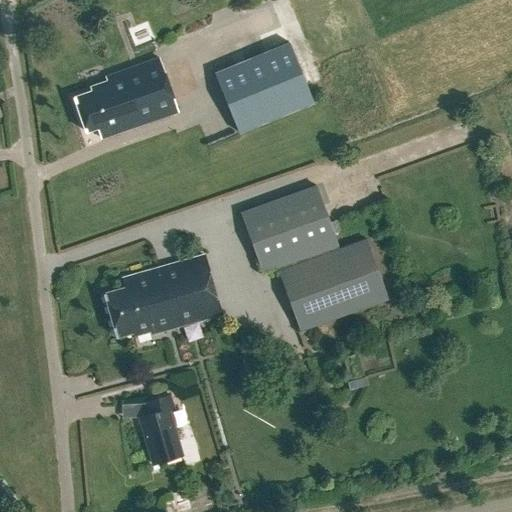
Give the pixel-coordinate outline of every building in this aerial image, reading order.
[(287,41),(212,72),(237,132),(312,101),(287,41)] [(177,112),(159,60),(105,78),(106,81),(90,87),(92,91),(74,98),(86,131),(97,127),(101,139),(177,112)] [(260,272),(275,266),(297,330),(385,299),(363,236),(335,245),(313,184),(238,211),(260,272)] [(135,336),(151,331),(152,334),(220,315),(203,256),(121,280),(124,290),(105,296),(116,336),(133,331),(135,336)] [(368,369),(379,366),(376,351),(365,353),(368,369)] [(362,377),(356,354),(342,358),(349,381),(362,377)] [(379,356),(379,366),(395,366),(395,356),(379,356)] [(138,417),(152,465),(182,456),(168,410),(172,408),(168,395),(145,402),(149,414),(138,417)]
